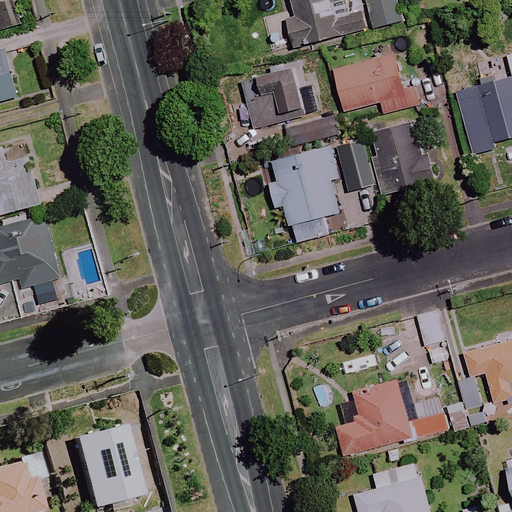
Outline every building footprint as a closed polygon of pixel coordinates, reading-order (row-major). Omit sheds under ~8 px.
[(397,0),(290,0),(295,21),(283,24),(290,51),(297,49),(404,22),(397,0)] [(11,2),(3,4),(0,5),(0,32),(17,28),(11,2)] [(0,103),(20,98),(7,48),(0,49),(0,103)] [(336,72),(347,112),(381,103),(385,115),(419,105),(404,53),(336,72)] [(511,55),(508,57),(511,71),(477,79),(479,88),(458,93),(474,155),(496,150),(494,144),(511,139),(511,55)] [(279,125),(277,118),(303,112),(304,117),(321,113),(315,85),(303,88),(299,69),(243,82),(254,130),(279,125)] [(433,157),(421,160),(413,127),(372,137),(377,158),(373,160),(382,195),(439,181),(433,157)] [(0,150),(0,209),(2,218),(46,207),(29,142),(0,150)] [(364,142),(339,148),(350,194),(375,188),(364,142)] [(282,181),(270,184),(276,210),(286,207),(296,245),(320,239),(314,217),(347,208),(331,147),(277,161),(282,181)] [(0,277),(54,263),(41,217),(0,228),(0,277)] [(447,341),(440,311),(419,317),(426,347),(447,341)] [(511,339),(464,354),(472,379),(484,375),(493,403),(511,397),(511,339)] [(446,412),(435,372),(355,394),(363,423),(339,430),(346,458),(451,430),(446,412)] [(123,426),(73,440),(92,509),(142,495),(123,426)] [(42,478),(36,453),(15,458),(16,465),(0,468),(0,511),(41,511),(33,480),(42,478)] [(420,479),(416,464),(374,475),(378,490),(356,496),(359,511),(432,511),(424,478),(420,479)]
